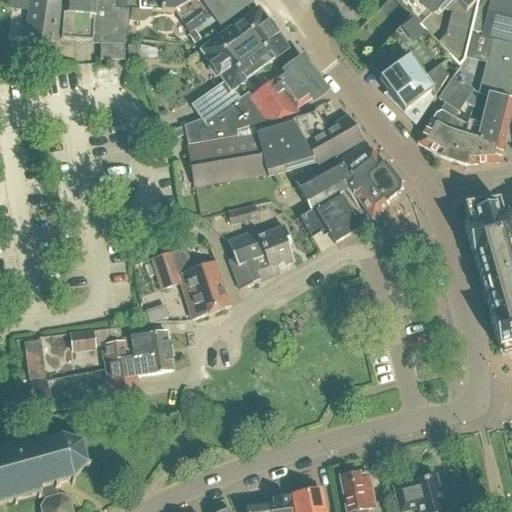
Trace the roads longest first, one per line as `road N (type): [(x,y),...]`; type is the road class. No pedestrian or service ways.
road 1 (residential): [(144,511),(287,454),(416,421)]
road 2 (residential): [(434,199),(310,32)]
road 3 (residential): [(218,349),(235,321),(333,260),(367,251)]
road 4 (residential): [(473,405),(476,368),(441,232)]
road 5 (residential): [(416,421),(367,251)]
